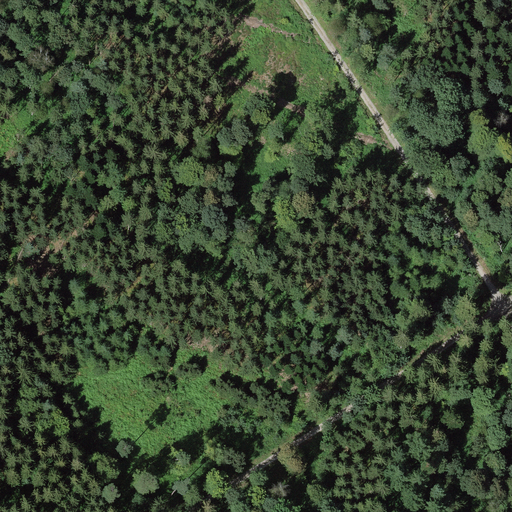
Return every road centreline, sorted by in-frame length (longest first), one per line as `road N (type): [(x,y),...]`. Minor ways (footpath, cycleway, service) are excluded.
road 1 (track): [(511,309),(174,511)]
road 2 (track): [(306,0),(511,318)]
